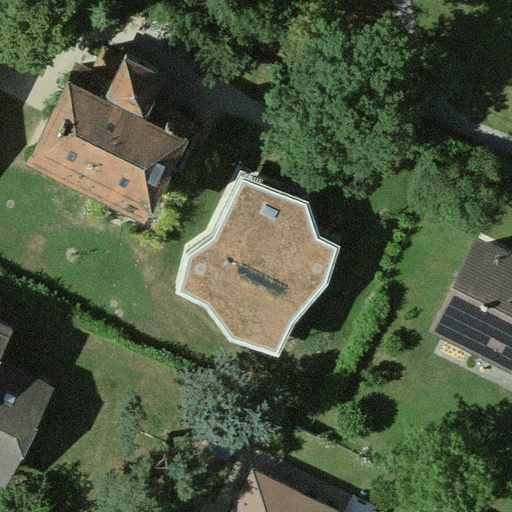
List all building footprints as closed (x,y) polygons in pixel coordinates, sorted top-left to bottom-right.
[(76,52),(26,154),(146,213),(195,112),(153,91),(165,64),(124,44),(112,69),(76,52)] [(316,187),(246,162),(224,223),(194,242),(180,279),(216,292),(236,321),(282,338),(295,304),(333,264),(347,227),(325,218),(316,187)] [(511,248),(480,232),(432,326),(511,366),(511,248)] [(0,482),(4,484),(53,385),(0,358),(0,350),(14,322),(0,315),(0,482)] [(346,511),(254,466),(230,511),(346,511)]
